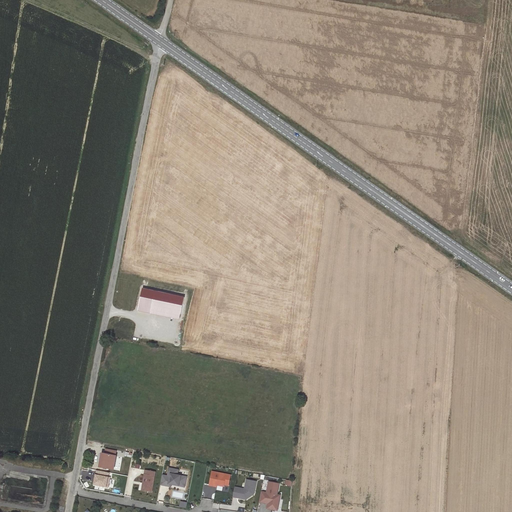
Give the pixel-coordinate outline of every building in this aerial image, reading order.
[(184,297),(143,289),(139,311),(179,319),(184,297)] [(116,454),(104,452),(102,466),(114,467),(116,454)] [(168,485),(169,483),(171,483),(179,485),(179,481),(185,482),(186,476),(177,474),(178,469),(169,467),(167,475),(162,474),(160,484),(168,485)] [(151,491),(155,471),(147,469),(147,473),(144,473),(143,482),(144,482),(143,489),(151,491)] [(111,473),(96,470),(94,485),(109,488),(111,473)] [(228,484),(230,474),(212,470),(209,484),(213,485),(214,483),(223,485),(224,483),(228,484)] [(254,488),(256,480),(246,478),(245,486),(252,487),(254,488)] [(268,481),(266,491),(261,490),(259,500),(268,502),(278,504),(280,494),(277,493),(279,483),(268,481)] [(243,487),(235,486),(233,496),(242,497),(242,495),(243,487)] [(252,487),(245,486),(244,487),(243,487),(242,495),(245,495),(245,494),(251,491),(252,491),(252,487)] [(245,495),(242,495),(242,497),(246,498),(253,493),(254,488),(252,487),(252,491),(251,491),(245,494),(245,495)]
